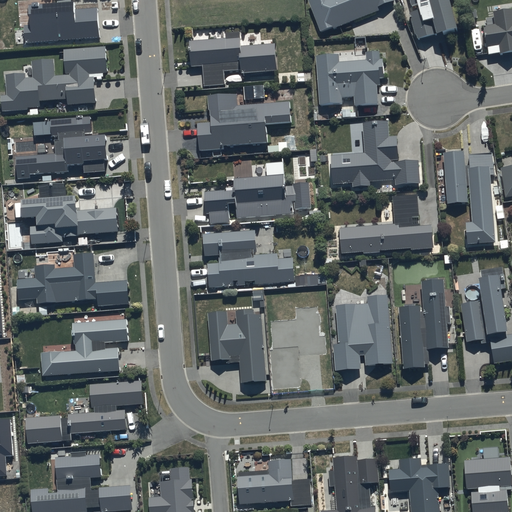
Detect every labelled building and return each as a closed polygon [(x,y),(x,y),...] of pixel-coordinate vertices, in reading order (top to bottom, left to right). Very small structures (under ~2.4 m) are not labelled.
[(73,0),(55,0),(56,6),(30,8),(32,27),(25,27),(27,45),(100,39),(98,11),(77,12),(76,6),(74,6),(73,0)] [(318,0),(308,4),(320,35),(334,30),(335,33),(380,15),(379,12),(396,5),(394,0),(318,0)] [(410,13),(418,40),(437,34),(438,39),(458,33),(448,0),(410,0),(413,8),(418,6),(419,11),(410,13)] [(511,11),(493,14),(495,26),(484,28),(489,57),(511,53),(511,11)] [(191,71),(202,70),(204,90),(226,88),(225,75),(242,74),(242,77),(278,76),(277,49),(242,50),(241,37),(226,37),(227,43),(190,45),(191,71)] [(96,106),(95,81),(104,81),(104,77),(108,77),(106,51),(66,54),(66,79),(55,79),(54,66),(33,66),(33,82),(26,82),(26,78),(6,78),(7,99),(2,99),(3,114),(42,112),(41,105),(68,103),(68,107),(96,106)] [(316,58),(319,105),(342,106),(342,101),(354,100),(355,107),(378,106),(377,87),(380,87),(380,81),(385,81),(384,61),(380,61),(380,54),(366,55),(366,62),(340,64),(340,56),(316,58)] [(265,89),(244,91),(245,104),(266,103),(265,89)] [(198,124),(200,150),(223,149),(223,146),(268,145),(267,127),(291,126),(290,102),(237,106),(237,96),(210,99),(211,123),(198,124)] [(92,119),(52,122),(53,139),(59,138),(60,143),(56,143),(56,155),(16,158),(18,182),(31,181),(31,177),(70,175),(69,169),(85,168),(86,175),(105,174),(105,163),(109,163),(107,138),(87,139),(87,136),(93,135),(92,119)] [(332,158),(334,185),(353,185),(354,190),(371,189),(371,182),(396,181),(396,186),(420,185),(419,163),(398,164),(397,137),(389,137),(388,123),(363,125),(365,155),(332,158)] [(295,139),(286,140),(287,154),(295,153),(295,139)] [(444,158),(448,207),(468,206),(467,190),(469,190),(471,226),(466,226),(468,248),(495,246),(491,179),(495,179),(493,155),(469,157),(470,170),(465,170),(464,157),(444,158)] [(267,178),(234,180),(235,192),(205,194),(207,217),(210,217),(211,226),(230,225),(229,209),(238,208),(239,220),(294,217),(294,212),(313,211),(311,185),(293,186),(293,189),(286,189),(285,164),(267,165),(267,178)] [(511,169),(501,171),(505,201),(511,199),(511,169)] [(24,209),(25,226),(39,225),(39,231),(31,231),(32,249),(64,248),(63,241),(78,240),(78,239),(119,237),(118,213),(78,214),(78,205),(66,205),(66,190),(40,190),(41,208),(24,209)] [(340,233),(342,256),(433,252),(432,231),(421,232),(420,227),(413,228),(412,222),(420,221),(418,200),(393,202),(395,229),(340,233)] [(209,268),(210,291),(235,289),(235,286),(239,286),(239,288),(246,288),(246,286),(256,285),(256,288),(296,286),(294,262),(278,263),(278,257),(256,259),(256,256),(257,256),(255,235),(205,239),(206,260),(221,260),(221,268),(209,268)] [(17,279),(18,300),(37,298),(37,303),(97,298),(98,305),(129,303),(128,280),(96,282),(94,260),(73,261),(74,267),(54,269),(54,264),(34,266),(35,278),(17,279)] [(462,305),(466,343),(492,340),(495,364),(511,361),(511,335),(508,336),(501,280),(478,283),(480,303),(462,305)] [(420,309),(398,310),(403,372),(424,371),(424,366),(430,365),(429,352),(448,350),(446,327),(450,327),(449,309),(445,310),(443,283),(422,284),(423,314),(421,314),(420,309)] [(334,348),(336,372),(362,371),(361,359),(365,358),(366,367),(393,365),(388,297),(368,299),(369,305),(337,307),(340,347),(334,348)] [(241,384),(266,383),(262,316),(254,316),(254,312),(236,313),(237,325),(228,326),(227,314),(209,316),(212,362),(227,361),(228,365),(240,364),(241,384)] [(41,353),(42,376),(108,372),(106,342),(128,341),(126,320),(72,324),(74,346),(76,346),(76,350),(41,353)] [(26,418),(28,443),(71,439),(70,433),(126,429),(124,410),(116,411),(115,405),(143,403),(141,380),(89,384),(91,408),(94,408),(94,413),(68,415),(68,418),(61,419),(61,415),(26,418)] [(13,456),(10,418),(0,418),(0,475),(7,475),(5,456),(13,456)] [(37,492),(39,511),(94,511),(94,508),(107,506),(107,511),(111,511),(140,509),(136,482),(104,486),(104,489),(97,490),(96,478),(107,477),(104,454),(60,459),(64,493),(54,494),(53,490),(37,492)] [(356,455),(333,457),(334,469),(329,470),(330,486),(335,486),(336,508),(320,510),(320,511),(376,511),(376,505),(372,505),(370,483),(378,482),(376,458),(356,460),(356,455)] [(501,511),(508,510),(507,488),(511,487),(509,455),(464,459),(467,488),(471,488),(472,511),(501,511)] [(236,473),(239,505),(291,499),(292,504),(311,502),(308,476),(292,478),(290,457),(264,460),(265,469),(236,473)] [(390,473),(392,494),(411,492),(412,511),(444,511),(442,490),(451,489),(448,466),(421,469),(420,461),(399,463),(400,472),(390,473)] [(194,511),(195,510),(192,510),(189,476),(186,476),(185,464),(166,466),(167,479),(157,480),(158,495),(146,496),(147,511),(194,511)]
